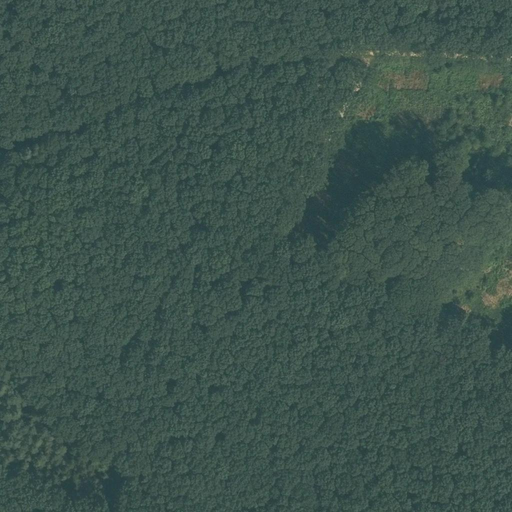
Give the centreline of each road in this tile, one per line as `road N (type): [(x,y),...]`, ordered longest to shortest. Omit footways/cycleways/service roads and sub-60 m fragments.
road 1 (track): [(380,52),(115,511)]
road 2 (track): [(380,52),(224,56),(0,133)]
road 3 (track): [(283,225),(511,349)]
road 4 (track): [(511,57),(380,52)]
road 5 (track): [(123,498),(0,466)]
